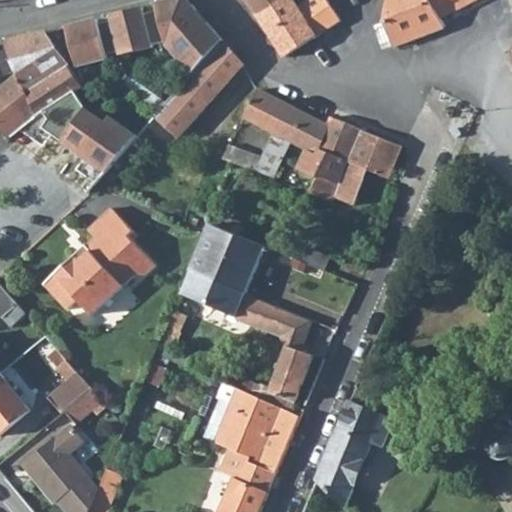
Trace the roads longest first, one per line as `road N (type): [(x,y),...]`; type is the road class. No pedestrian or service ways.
road 1 (residential): [(281,511),(438,139)]
road 2 (residential): [(226,0),(275,68),(300,78),(366,24),(377,0)]
road 3 (residential): [(503,0),(470,112),(438,139)]
